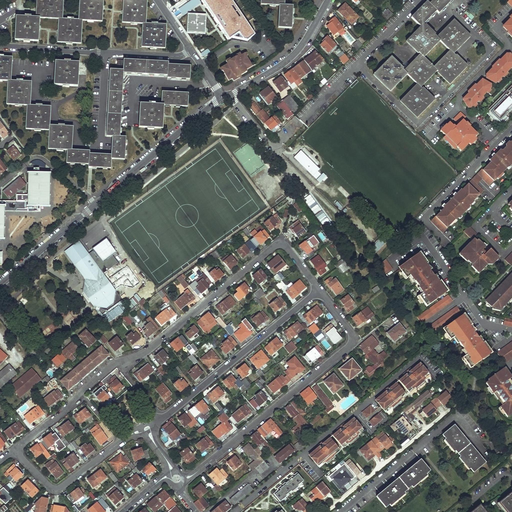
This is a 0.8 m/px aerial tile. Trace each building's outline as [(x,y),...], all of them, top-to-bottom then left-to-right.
[(79,0),(79,20),(63,19),(63,0),(36,0),(36,17),(16,16),(15,40),(39,42),(40,18),(58,19),(57,43),(80,44),(82,20),(102,21),(103,0),(122,0),(122,23),(142,24),(141,48),(164,49),(166,25),(146,24),(148,0),(139,0),(79,0)] [(256,35),(231,0),(181,0),(171,7),(187,32),(203,56),(230,39),(239,32),(243,39),(248,41),(256,35)] [(260,0),(260,6),(279,7),(278,29),(291,30),(292,7),(284,7),(284,0),(260,0)] [(439,14),(452,0),(433,0),(429,4),(437,11),(439,14)] [(421,27),(424,24),(437,11),(429,4),(427,2),(411,18),(421,27)] [(338,11),(350,23),(355,19),(356,20),(359,18),(345,5),(338,11)] [(385,17),(387,20),(393,14),(387,9),(382,14),(385,17)] [(327,26),(333,35),(342,28),(335,18),(331,21),(331,23),(327,26)] [(471,37),(454,20),(437,37),(441,41),(450,50),(454,54),(471,37)] [(424,24),(421,27),(406,42),(420,55),(424,58),(441,41),(437,37),(424,24)] [(359,39),(363,44),(368,39),(363,34),(359,39)] [(320,45),(328,53),(336,45),(327,36),(322,41),(323,42),(320,45)] [(450,50),(434,67),(438,71),(437,72),(450,85),(467,67),(454,54),(450,50)] [(304,60),(311,69),(322,61),(315,52),(304,60)] [(231,61),(227,63),(228,65),(222,68),(229,81),(232,79),(233,80),(241,76),(247,72),(246,70),(252,67),(245,54),(242,55),(238,58),(237,57),(231,61)] [(339,59),(344,64),(349,59),(345,54),(339,59)] [(422,87),(437,72),(438,71),(434,67),(424,58),(420,55),(405,70),(409,74),(407,75),(417,84),(421,88),(422,87)] [(494,68),(488,74),(488,78),(496,83),(497,82),(500,79),(503,76),(507,72),(511,67),(511,66),(511,57),(510,55),(507,55),(501,61),(498,64),(496,65),(494,68)] [(110,71),(106,137),(112,137),(111,157),(89,155),(89,152),(72,151),(73,127),(49,126),(50,107),(29,105),(31,83),(10,81),(12,58),(0,57),(0,80),(7,81),(6,104),(27,105),(25,130),(49,131),(48,149),(67,151),(66,163),(88,165),(88,168),(110,169),(111,159),(124,160),(125,138),(119,138),(123,73),(167,76),(167,78),(189,79),(190,66),(167,65),(168,63),(124,60),(123,61),(123,68),(123,71),(110,71)] [(409,74),(405,70),(391,57),(373,75),(390,92),(407,75),(409,74)] [(293,68),(301,78),(311,71),(303,61),(293,68)] [(55,62),(54,85),(77,86),(79,63),(55,62)] [(284,76),(291,84),(294,82),(297,85),(302,81),(299,78),(292,69),(284,76)] [(273,84),(280,92),(288,85),(282,77),(279,79),(274,83),(273,84)] [(469,93),(463,99),(468,108),(472,108),(473,107),(476,104),(478,101),(482,97),(487,92),(490,89),(491,88),(491,85),(483,80),(477,86),(474,88),(472,90),(469,93)] [(421,88),(417,84),(400,102),(417,118),(435,100),(422,87),(421,88)] [(511,85),(488,110),(489,111),(506,94),(509,92),(511,88),(511,85)] [(259,95),(267,105),(276,98),(268,88),(259,95)] [(283,100),(290,110),(300,103),(290,90),(283,95),(285,98),(283,100)] [(140,105),(138,127),(162,128),(163,106),(186,107),(187,93),(162,92),(161,106),(140,105)] [(511,100),(507,95),(506,94),(489,111),(487,113),(496,123),(511,107),(511,100)] [(277,105),(284,114),(281,117),(285,121),(294,115),(290,110),(283,100),(277,105)] [(257,115),(268,127),(274,123),(271,119),(271,120),(269,118),(268,119),(261,111),(260,112),(256,108),(258,107),(254,102),(253,103),(252,101),(249,103),(250,105),(249,106),(257,115)] [(511,112),(511,107),(496,123),(499,125),(511,112)] [(447,125),(441,131),(446,135),(445,136),(446,137),(449,140),(449,139),(453,143),(456,147),(457,147),(462,151),(470,143),(469,143),(471,141),(472,142),(476,138),(475,136),(478,133),(470,126),(470,127),(466,123),(467,123),(463,119),(466,117),(461,112),(454,119),(459,124),(456,126),(455,125),(454,126),(450,122),(447,125)] [(0,134),(3,138),(9,134),(0,121),(0,134)] [(453,143),(449,139),(449,140),(446,137),(444,139),(454,148),(456,147),(453,143)] [(5,147),(8,150),(6,151),(13,160),(22,153),(13,140),(5,147)] [(482,169),(478,173),(482,178),(489,185),(497,178),(502,172),(507,167),(511,162),(511,141),(510,143),(509,141),(506,144),(507,146),(502,151),(501,150),(496,155),(490,160),(492,162),(484,170),(482,169)] [(295,157),(313,176),(320,169),(301,151),(295,157)] [(0,205),(0,239),(4,239),(5,212),(39,213),(40,207),(50,207),(50,173),(28,173),(27,201),(5,200),(5,206),(0,205)] [(478,173),(473,178),(477,183),(482,178),(478,173)] [(20,177),(3,191),(9,199),(26,185),(20,177)] [(469,185),(468,186),(478,196),(479,195),(480,195),(485,191),(477,183),(473,178),(468,183),(469,185)] [(431,220),(443,232),(448,228),(447,227),(455,219),(456,219),(472,203),(471,202),(478,196),(468,186),(461,192),(460,192),(444,207),(445,208),(437,216),(436,216),(431,220)] [(336,200),(333,204),(339,210),(343,207),(336,200)] [(276,215),(264,224),(270,231),(277,225),(278,225),(281,223),(277,218),(278,217),(276,215)] [(293,230),(298,237),(305,232),(300,225),(301,224),(298,221),(290,227),(292,231),(293,230)] [(471,257),(475,261),(473,264),(472,265),(479,273),(488,264),(487,263),(490,261),(493,264),(499,257),(490,249),(488,251),(484,248),(482,246),(484,244),(479,240),(477,241),(475,238),(478,235),(469,225),(464,231),(473,240),(459,254),(467,261),(468,260),(471,257)] [(255,230),(251,233),(260,245),(266,240),(260,232),(257,234),(255,230)] [(302,249),(307,255),(312,251),(311,250),(319,243),(313,236),(299,246),(301,250),(302,249)] [(380,236),(370,247),(376,253),(386,242),(380,236)] [(319,242),(323,247),(330,243),(326,237),(319,242)] [(82,293),(93,307),(106,309),(113,304),(115,291),(102,275),(117,263),(112,256),(116,253),(105,239),(91,250),(93,252),(88,256),(77,241),(63,252),(73,266),(85,281),(88,286),(88,287),(84,286),(82,293)] [(247,242),(237,251),(242,258),(249,252),(250,253),(253,250),(247,242)] [(211,253),(208,256),(213,262),(216,260),(211,253)] [(411,275),(424,293),(421,296),(422,298),(421,299),(424,303),(427,307),(436,300),(435,299),(434,297),(439,294),(440,296),(447,291),(440,281),(438,282),(434,277),(432,278),(430,275),(428,276),(426,273),(430,271),(425,265),(427,264),(420,254),(410,262),(409,261),(400,268),(403,271),(406,276),(408,274),(410,276),(411,275)] [(223,262),(230,270),(236,264),(232,259),(233,259),(230,256),(229,258),(223,262)] [(315,269),(320,275),(326,271),(324,268),(326,266),(318,256),(311,261),(316,268),(315,269)] [(268,264),(275,273),(285,265),(280,258),(277,261),(276,259),(273,262),(272,261),(268,264)] [(380,267),(386,275),(392,270),(386,262),(380,267)] [(339,267),(343,273),(349,268),(345,263),(343,264),(339,267)] [(217,268),(209,274),(216,281),(223,275),(217,268)] [(254,276),(260,284),(267,278),(261,270),(254,276)] [(511,274),(486,301),(492,307),(493,305),(495,307),(496,306),(497,307),(501,307),(505,303),(506,304),(509,300),(508,300),(511,295),(511,274)] [(181,276),(176,279),(184,288),(188,285),(181,276)] [(282,281),(285,285),(291,280),(288,276),(282,281)] [(330,288),(336,295),(343,290),(335,279),(333,281),(331,278),(325,282),(330,289),(330,288)] [(203,280),(195,286),(201,293),(209,287),(203,280)] [(286,291),(292,299),(299,294),(298,293),(305,287),(300,280),(286,291)] [(276,285),(280,291),(283,288),(282,287),(284,285),(281,281),(279,283),(278,283),(276,285)] [(237,291),(243,298),(251,292),(244,284),(237,291)] [(188,291),(175,302),(181,309),(187,303),(188,304),(195,299),(188,291)] [(345,309),(348,312),(355,307),(353,303),(348,296),(341,301),(346,308),(345,309)] [(417,318),(421,323),(452,301),(448,296),(417,318)] [(216,307),(222,315),(236,304),(230,297),(223,303),(222,302),(216,307)] [(269,305),(275,312),(281,307),(282,308),(286,304),(280,297),(269,305)] [(118,303),(103,314),(109,323),(124,312),(118,303)] [(134,307),(126,315),(131,322),(133,324),(136,322),(130,314),(136,309),(134,307)] [(169,307),(155,318),(161,325),(168,319),(169,320),(175,314),(169,307)] [(304,317),(310,323),(323,312),(318,307),(310,312),(304,317)] [(429,335),(460,312),(457,307),(426,329),(429,335)] [(367,308),(352,319),(357,326),(364,321),(365,322),(369,319),(373,316),(367,308)] [(201,320),(209,330),(217,324),(209,314),(201,320)] [(252,320),(257,326),(264,321),(265,322),(268,319),(264,314),(261,316),(259,314),(252,320)] [(126,315),(123,317),(128,324),(131,322),(126,315)] [(456,337),(468,354),(465,356),(466,358),(465,359),(468,363),(472,367),(480,361),(480,360),(478,358),(483,354),(485,356),(492,351),(485,342),(483,343),(479,338),(477,339),(475,336),(473,337),(471,334),(474,332),(470,326),(472,325),(465,315),(454,323),(453,321),(444,328),(448,333),(451,337),(453,335),(454,338),(456,337)] [(219,317),(216,320),(223,328),(224,328),(226,326),(219,317)] [(284,333),(290,340),(303,329),(298,322),(291,329),(290,328),(284,333)] [(150,323),(142,329),(148,337),(156,330),(150,323)] [(388,333),(394,341),(406,332),(399,324),(388,333)] [(234,334),(241,341),(243,340),(242,339),(248,335),(251,333),(244,325),(234,334)] [(308,328),(313,335),(317,331),(312,325),(308,328)] [(323,331),(334,344),(341,339),(335,332),(336,332),(331,325),(323,331)] [(186,335),(190,340),(199,332),(194,326),(190,329),(191,330),(186,335)] [(224,328),(229,335),(233,332),(227,326),(226,326),(224,328)] [(82,341),(85,344),(86,344),(90,347),(96,341),(86,330),(79,336),(83,340),(82,341)] [(134,331),(126,337),(132,345),(140,339),(134,331)] [(363,343),(370,351),(372,354),(374,356),(376,353),(373,349),(378,344),(372,336),(363,343)] [(117,338),(109,344),(116,352),(123,346),(117,338)] [(171,345),(177,352),(182,348),(180,345),(183,344),(178,338),(171,345)] [(269,345),(276,353),(283,347),(277,339),(269,345)] [(204,344),(209,350),(213,347),(212,346),(208,341),(204,344)] [(222,349),(226,354),(233,348),(227,341),(222,345),(224,347),(222,349)] [(73,342),(66,348),(72,355),(79,348),(73,342)] [(511,342),(498,353),(506,363),(511,358),(511,342)] [(288,351),(290,354),(294,351),(289,344),(285,347),(288,351)] [(186,347),(192,354),(195,352),(190,346),(189,345),(186,347)] [(265,349),(272,358),(276,355),(268,346),(265,349)] [(304,356),(310,364),(316,358),(317,359),(323,353),(317,346),(304,356)] [(101,347),(61,382),(68,390),(109,355),(101,347)] [(0,365),(9,356),(0,348),(0,365)] [(66,348),(52,362),(57,368),(68,358),(72,363),(76,359),(72,355),(66,348)] [(155,357),(161,365),(169,358),(163,351),(155,357)] [(201,359),(206,365),(209,363),(210,365),(214,362),(215,363),(218,360),(211,351),(201,359)] [(261,352),(251,360),(256,366),(259,364),(261,366),(264,363),(265,364),(269,360),(261,352)] [(375,357),(381,364),(389,358),(383,352),(378,356),(377,355),(375,357)] [(189,357),(194,364),(197,361),(192,354),(189,357)] [(340,372),(348,381),(361,371),(352,360),(343,366),(345,368),(340,372)] [(405,376),(400,380),(408,391),(412,388),(413,389),(416,387),(417,388),(425,381),(424,380),(427,378),(425,377),(429,373),(421,363),(413,370),(411,368),(404,374),(405,376)] [(0,372),(0,388),(18,374),(10,364),(0,372)] [(135,374),(141,382),(154,371),(148,364),(141,370),(140,369),(135,374)] [(288,370),(293,377),(300,372),(304,369),(300,364),(296,368),(294,365),(288,370)] [(237,371),(244,379),(249,375),(247,373),(250,371),(245,365),(237,371)] [(159,371),(164,377),(167,375),(161,366),(157,369),(159,371)] [(190,375),(195,380),(202,373),(196,366),(191,370),(193,372),(190,375)] [(500,399),(504,405),(505,407),(502,410),(505,414),(508,418),(511,414),(511,384),(509,380),(511,379),(511,378),(511,376),(506,367),(502,370),(503,372),(499,375),(499,376),(497,377),(496,375),(489,380),(490,381),(487,383),(490,387),(492,391),(494,390),(500,399)] [(11,387),(20,398),(42,380),(32,368),(11,387)] [(256,373),(261,378),(265,375),(261,369),(256,373)] [(156,373),(161,380),(164,377),(159,371),(156,373)] [(324,382),(334,393),(344,385),(334,374),(329,379),(329,378),(324,382)] [(111,375),(103,382),(105,384),(107,383),(116,393),(123,387),(116,380),(117,379),(115,377),(113,378),(111,375)] [(291,380),(287,375),(284,378),(281,375),(268,386),(274,393),(281,388),(288,383),(291,380)] [(46,385),(47,385),(52,380),(47,376),(42,380),(46,385)] [(224,382),(230,390),(238,384),(231,376),(224,382)] [(174,385),(180,392),(187,386),(181,378),(174,385)] [(52,380),(47,385),(51,389),(57,384),(53,379),(52,380)] [(254,383),(261,391),(264,388),(258,380),(254,383)] [(425,381),(417,388),(418,390),(426,383),(425,381)] [(384,393),(376,400),(384,410),(388,407),(389,409),(392,407),(393,408),(401,401),(400,400),(403,398),(402,396),(405,393),(397,383),(391,387),(390,386),(383,391),(384,393)] [(160,397),(166,403),(171,399),(168,396),(171,394),(162,384),(156,389),(161,396),(160,397)] [(301,394),(309,404),(310,403),(310,404),(311,403),(310,402),(317,397),(309,387),(301,394)] [(494,394),(498,400),(500,399),(494,390),(492,391),(490,387),(488,388),(493,395),(494,394)] [(208,396),(214,403),(224,395),(218,388),(211,394),(210,394),(208,396)] [(317,393),(327,406),(326,407),(328,409),(333,404),(321,389),(317,392),(317,393)] [(58,390),(44,400),(49,407),(56,401),(57,402),(63,397),(58,390)] [(403,411),(412,421),(415,418),(410,412),(415,408),(416,409),(432,395),(428,390),(411,403),(412,404),(403,411)] [(98,391),(93,394),(96,397),(97,397),(103,404),(110,398),(103,391),(101,393),(99,391),(98,391)] [(452,397),(448,392),(443,397),(442,396),(438,398),(434,400),(439,405),(442,403),(443,405),(447,402),(446,401),(452,397)] [(253,399),(259,406),(267,400),(260,393),(253,399)] [(204,398),(211,406),(214,403),(208,396),(204,398)] [(291,403),(300,414),(303,412),(294,400),(291,403)] [(439,405),(434,400),(431,403),(432,403),(428,406),(429,407),(424,412),(428,416),(433,412),(434,413),(437,410),(436,408),(439,405)] [(191,409),(195,414),(198,412),(201,414),(208,408),(202,401),(195,407),(194,407),(191,409)] [(401,401),(393,408),(394,409),(402,403),(401,401)] [(214,404),(219,411),(223,409),(218,402),(214,404)] [(371,404),(362,412),(366,417),(375,410),(371,404)] [(232,416),(238,423),(244,418),(245,419),(251,413),(245,405),(232,416)] [(286,408),(294,418),(299,414),(292,406),(291,407),(290,405),(286,408)] [(38,407),(25,417),(30,423),(37,418),(37,419),(44,414),(38,407)] [(78,414),(74,417),(80,424),(90,416),(85,409),(78,414)] [(412,421),(403,411),(399,414),(402,417),(408,425),(409,424),(412,421)] [(179,419),(185,427),(191,422),(185,414),(179,419)] [(292,430),(296,435),(308,425),(299,414),(294,418),(299,425),(292,430)] [(378,414),(369,421),(374,426),(383,419),(378,414)] [(312,422),(314,424),(322,417),(321,415),(312,422)] [(408,425),(402,417),(390,427),(395,432),(399,428),(405,435),(413,429),(409,424),(408,425)] [(339,431),(333,435),(342,446),(345,443),(347,444),(349,442),(350,443),(358,437),(357,435),(360,433),(359,432),(363,428),(354,418),(346,425),(344,423),(337,429),(339,431)] [(262,435),(265,439),(275,430),(276,432),(279,436),(282,433),(271,419),(258,430),(262,435)] [(19,422),(5,432),(10,439),(17,433),(17,434),(24,429),(19,422)] [(61,427),(57,429),(63,437),(74,429),(68,422),(62,427),(61,427)] [(169,438),(175,445),(182,438),(169,422),(162,428),(170,437),(169,438)] [(193,424),(198,430),(201,428),(196,422),(193,424)] [(213,432),(218,439),(225,433),(226,434),(232,429),(228,424),(225,426),(223,424),(213,432)] [(455,425),(443,435),(474,472),(486,462),(455,425)] [(98,426),(91,432),(101,445),(107,440),(102,433),(103,432),(98,426)] [(251,438),(259,446),(263,443),(268,449),(271,446),(265,439),(262,435),(261,436),(257,432),(251,438)] [(391,441),(385,434),(383,436),(381,433),(376,438),(381,443),(384,447),(391,441)] [(60,440),(55,434),(52,436),(51,434),(43,440),(49,448),(55,443),(58,447),(56,448),(59,452),(66,447),(60,440)] [(188,439),(186,435),(182,438),(175,445),(177,448),(187,440),(188,439)] [(63,437),(60,440),(66,447),(67,446),(69,445),(63,437)] [(197,446),(202,453),(208,448),(209,448),(213,445),(207,437),(197,446)] [(358,437),(350,443),(351,445),(360,438),(358,437)] [(318,448),(309,455),(318,465),(322,462),(323,464),(326,462),(326,463),(335,456),(334,455),(336,453),(335,451),(339,448),(330,438),(325,442),(323,440),(316,446),(318,448)] [(381,443),(376,438),(367,445),(375,455),(378,458),(382,455),(379,452),(380,451),(379,450),(376,447),(381,443)] [(42,439),(39,442),(46,450),(49,448),(43,440),(42,439)] [(294,446),(299,452),(305,447),(300,440),(294,446)] [(85,444),(80,448),(86,456),(93,450),(89,445),(87,446),(85,444)] [(249,466),(253,471),(255,469),(264,462),(260,456),(255,450),(249,444),(243,449),(249,457),(251,455),(256,461),(249,466)] [(37,445),(31,450),(36,457),(43,452),(37,445)] [(375,455),(367,445),(360,451),(366,458),(368,456),(371,459),(375,455)] [(288,446),(274,458),(279,464),(293,452),(288,446)] [(255,450),(260,456),(263,453),(258,447),(255,450)] [(183,461),(187,466),(195,459),(186,448),(179,454),(184,460),(183,461)] [(132,452),(135,460),(144,458),(141,449),(132,452)] [(73,454),(67,458),(69,460),(67,462),(71,468),(79,462),(73,454)] [(227,462),(233,470),(238,465),(236,463),(239,461),(234,456),(227,462)] [(335,456),(326,463),(328,464),(336,457),(335,456)] [(111,463),(117,472),(128,464),(123,458),(120,460),(119,458),(115,460),(111,463)] [(361,472),(350,459),(345,463),(356,477),(361,472)] [(377,497),(387,508),(431,471),(421,459),(377,497)] [(50,462),(45,466),(50,472),(51,472),(57,479),(63,474),(55,463),(52,465),(50,462)] [(255,469),(261,475),(269,468),(264,462),(255,469)] [(142,470),(149,476),(156,469),(150,463),(142,470)] [(356,477),(345,463),(329,476),(340,490),(356,477)] [(13,465),(7,472),(16,481),(22,475),(16,469),(17,468),(13,465)] [(217,469),(209,475),(217,484),(217,485),(218,485),(228,476),(222,469),(219,472),(217,469)] [(282,501),(309,479),(301,470),(274,492),(282,501)] [(95,475),(100,483),(107,478),(101,471),(95,475)] [(109,474),(115,482),(118,480),(112,472),(109,474)] [(88,480),(94,488),(100,483),(95,475),(88,480)] [(128,483),(134,489),(142,482),(136,476),(128,483)] [(28,480),(22,487),(32,497),(38,491),(31,484),(32,483),(28,480)] [(312,491),(318,499),(323,494),(324,496),(330,491),(323,482),(312,491)] [(217,484),(213,487),(214,487),(222,497),(225,494),(218,485),(217,485),(217,484)] [(232,498),(236,504),(253,490),(248,484),(232,498)] [(194,491),(200,498),(201,497),(207,492),(201,485),(194,491)] [(0,494),(0,498),(5,504),(12,498),(3,488),(0,490),(0,491),(1,494),(0,494)] [(68,497),(73,504),(84,496),(79,489),(72,494),(68,497)] [(86,491),(92,499),(95,497),(89,489),(86,491)] [(107,496),(115,505),(123,498),(117,491),(112,495),(110,493),(107,496)] [(163,505),(169,511),(175,507),(176,505),(173,502),(169,498),(164,491),(157,497),(163,505)] [(507,511),(511,511),(511,492),(500,503),(506,511),(507,511)] [(315,503),(315,504),(319,501),(325,496),(324,496),(323,494),(318,499),(319,500),(315,503)] [(148,507),(152,511),(155,511),(163,505),(157,497),(147,505),(148,507)] [(194,503),(201,511),(208,505),(201,497),(200,498),(194,503)] [(42,499),(38,503),(35,511),(45,511),(48,500),(42,499)] [(302,499),(293,506),(297,510),(298,510),(302,510),(303,511),(308,507),(307,505),(302,499)] [(212,511),(226,511),(231,508),(225,501),(212,511)] [(88,511),(104,511),(97,503),(88,511)]
